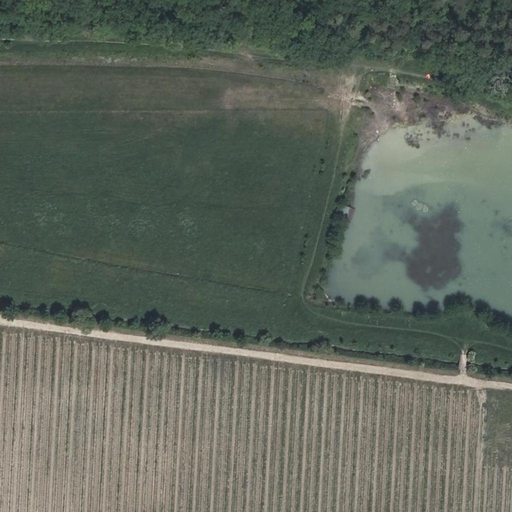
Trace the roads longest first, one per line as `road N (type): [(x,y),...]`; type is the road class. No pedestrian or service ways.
road 1 (track): [(0,320),(511,386)]
road 2 (track): [(335,92),(293,322),(467,355),(484,344),(511,349)]
road 3 (track): [(335,92),(223,69),(0,66)]
road 4 (track): [(511,105),(406,71),(364,68),(342,87)]
